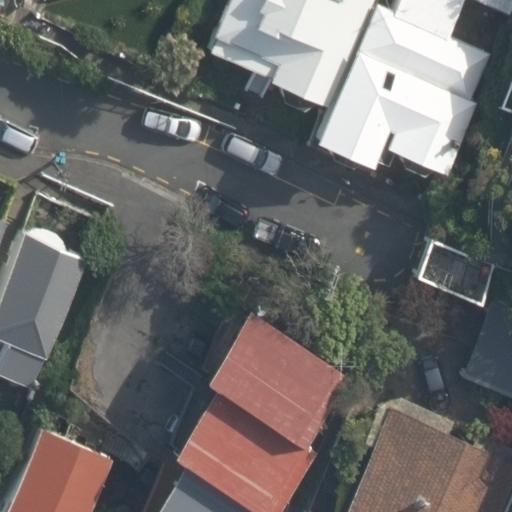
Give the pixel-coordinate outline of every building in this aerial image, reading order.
[(353,0),(210,0),(196,33),(315,85),(353,0)] [(382,0),(382,1),(380,0),(361,0),(303,129),(364,156),(373,135),(436,164),(488,50),(439,27),(451,0),(485,0),(507,10),(510,0),(382,0)] [(511,54),(499,85),(511,90),(511,54)] [(74,254),(16,231),(0,263),(0,373),(21,381),(74,254)] [(499,266),(427,236),(412,273),(484,303),(499,266)] [(511,289),(500,284),(463,376),(511,395),(511,289)] [(336,364),(244,305),(197,380),(205,385),(289,438),(336,364)] [(289,438),(205,385),(162,452),(169,456),(254,511),(297,444),(289,438)] [(490,511),(511,464),(511,453),(369,390),(313,511),(490,511)] [(76,511),(100,456),(25,421),(0,476),(0,511),(76,511)] [(256,511),(254,511),(169,456),(132,511),(256,511)]
